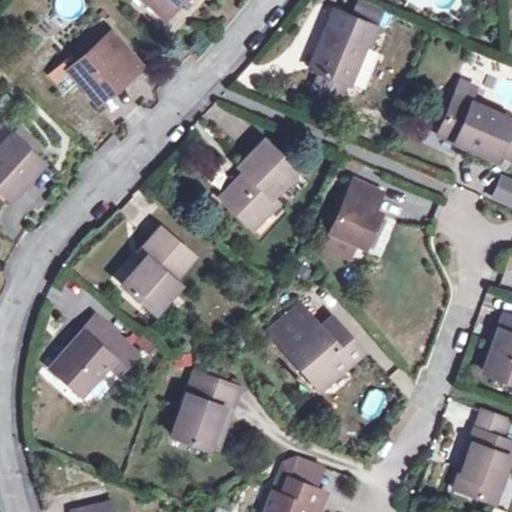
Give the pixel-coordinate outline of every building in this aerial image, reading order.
[(142,0),(164,19),(181,0),(142,0)] [(354,1),(348,15),(373,25),(379,11),(354,1)] [(366,48),(374,28),(347,17),(340,35),(325,29),(309,69),(320,73),(344,83),(347,84),(363,47),(366,48)] [(137,67),(109,35),(73,66),(67,58),(51,70),(67,89),(78,80),(94,99),(120,77),(123,79),(137,67)] [(344,83),(320,73),(315,87),(338,97),(344,83)] [(511,121),(452,96),(436,135),(493,159),(496,153),(511,159),(511,121)] [(18,126),(10,135),(33,156),(41,146),(18,126)] [(33,156),(10,135),(0,146),(0,192),(9,200),(41,164),(33,156)] [(294,172),(262,141),(238,166),(244,171),(220,197),(251,228),(276,202),(271,197),(294,172)] [(489,196),(511,208),(511,178),(502,173),(489,196)] [(380,193),(353,181),(329,231),(363,247),(378,213),(372,210),(380,193)] [(192,256),(160,229),(140,252),(145,256),(121,284),(153,312),(177,285),(172,280),(192,256)] [(269,334),(278,344),(307,318),(297,308),(269,334)] [(511,318),(503,315),(497,331),(504,333),(499,347),(492,344),(483,371),(511,381),(511,318)] [(324,384),(360,353),(335,326),(324,337),(320,332),(307,318),(278,344),(303,372),(308,367),(324,384)] [(122,346),(92,320),(49,369),(80,397),(111,359),(122,346)] [(331,321),(320,332),(324,337),(335,326),(331,321)] [(497,331),(492,344),(499,347),(504,333),(497,331)] [(319,389),(324,384),(308,367),(303,372),(319,389)] [(238,390),(195,374),(172,436),(208,449),(223,410),(230,412),(238,390)] [(373,420),(388,397),(373,387),(358,410),(373,420)] [(216,452),(230,412),(223,410),(208,449),(216,452)] [(511,443),(502,440),(508,420),(480,410),(453,489),(488,502),(498,474),(503,476),(511,450),(511,443)] [(282,464),(271,493),(280,496),(286,479),(315,490),(323,468),(296,459),(282,464)] [(493,504),(503,476),(498,474),(488,502),(493,504)] [(280,496),(271,493),(263,511),(306,511),(307,508),(317,511),(324,493),(315,490),(286,479),(280,496)]
